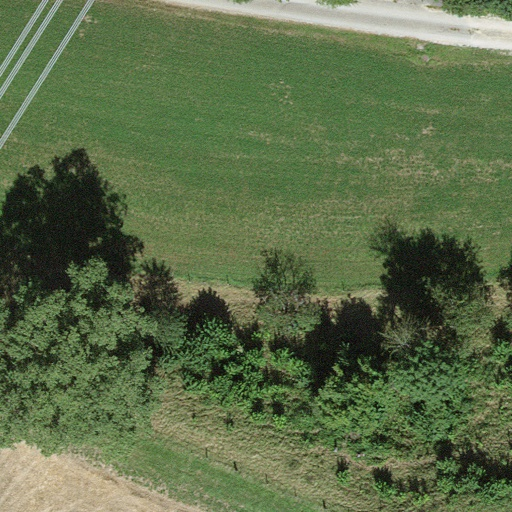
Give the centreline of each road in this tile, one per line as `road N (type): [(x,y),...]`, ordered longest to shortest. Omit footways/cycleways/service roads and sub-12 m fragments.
road 1 (track): [(0,403),(274,511)]
road 2 (track): [(246,0),(511,32)]
